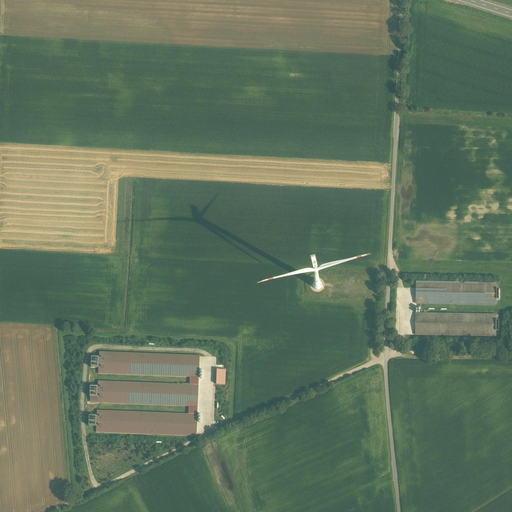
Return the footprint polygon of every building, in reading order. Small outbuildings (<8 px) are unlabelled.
[(496,284),(416,282),(416,304),(496,305),(496,284)] [(496,315),(416,314),(415,335),(496,336),(496,331),(498,331),(498,320),(496,320),(496,315)] [(99,368),(98,374),(198,378),(199,356),(98,352),(98,358),(90,357),(90,367),(99,368)] [(214,370),(214,385),(224,385),(224,370),(214,370)] [(97,397),(97,403),(197,407),(198,385),(97,381),(97,387),(90,387),(89,397),(97,397)] [(96,426),(96,432),(196,436),(197,415),(96,411),(96,417),(89,416),(88,426),(96,426)]
